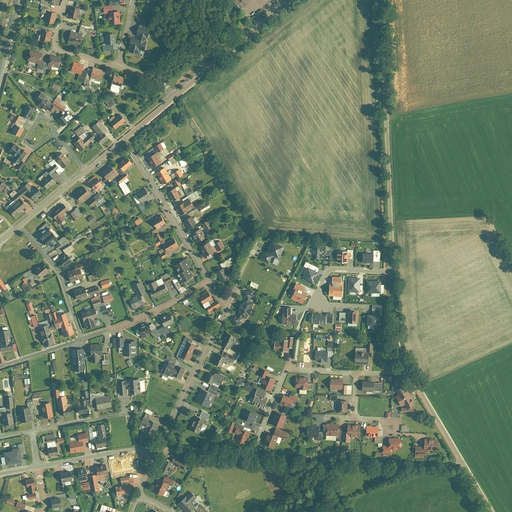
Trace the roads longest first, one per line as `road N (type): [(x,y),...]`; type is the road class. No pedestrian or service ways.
road 1 (unclassified): [(380,0),(393,271)]
road 2 (residential): [(252,452),(445,467),(460,460)]
road 3 (residential): [(208,281),(125,138)]
road 4 (residential): [(252,452),(286,368),(356,373)]
road 5 (residential): [(158,450),(225,309)]
road 6 (residential): [(175,95),(290,0)]
road 7 (residential): [(82,340),(65,282),(19,225)]
road 8 (residential): [(158,450),(38,466)]
